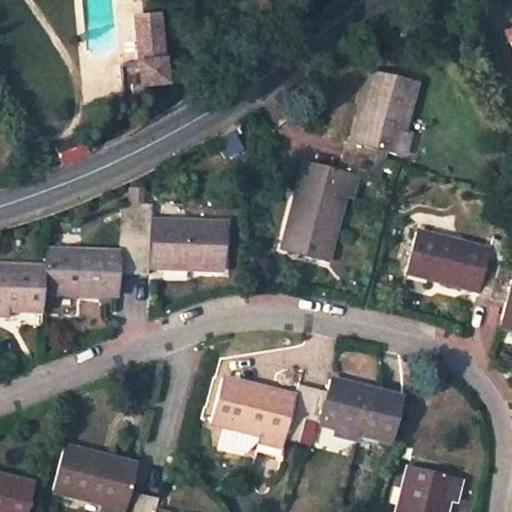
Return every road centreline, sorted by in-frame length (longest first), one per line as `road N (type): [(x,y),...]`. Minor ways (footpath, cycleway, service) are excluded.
road 1 (residential): [(511,437),(485,366),(383,330),(293,314),(222,320),(0,399)]
road 2 (tertiary): [(0,203),(108,172),(378,0)]
